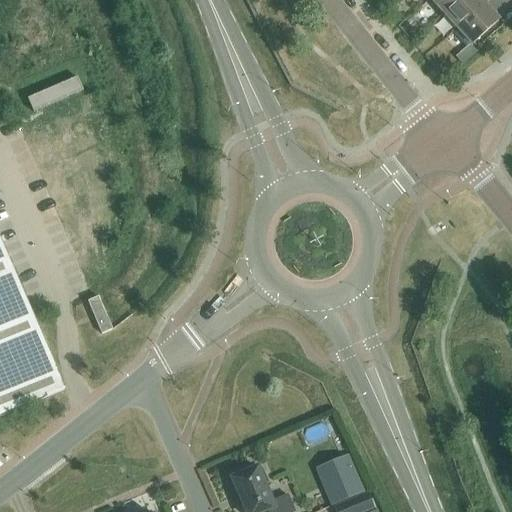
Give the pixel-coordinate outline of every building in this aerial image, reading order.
[(429,0),(443,15),(459,0),(429,0)] [(459,0),(443,15),(456,30),(484,5),(479,0),(459,0)] [(484,5),(456,30),(470,46),(498,21),(484,5)] [(77,78),(27,100),(33,113),(83,92),(77,78)] [(0,416),(62,390),(31,317),(0,245),(0,416)] [(98,297),(87,302),(101,335),(112,330),(98,297)] [(241,475),(231,479),(245,511),(266,511),(268,511),(294,511),(287,496),(272,502),(264,485),(268,483),(262,469),(258,471),(257,468),(255,469),(253,466),(239,472),(241,475)] [(356,491),(349,479),(327,492),(335,504),(356,491)]
